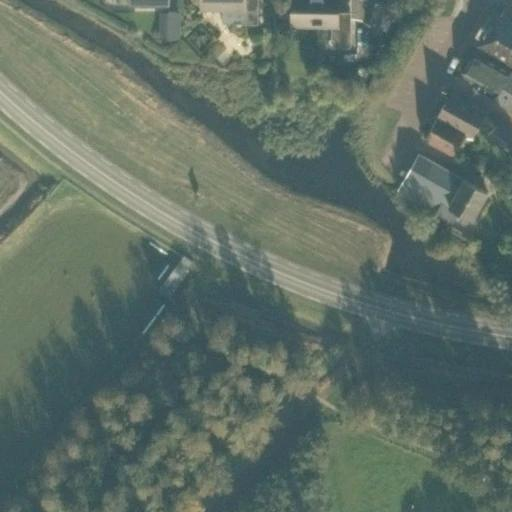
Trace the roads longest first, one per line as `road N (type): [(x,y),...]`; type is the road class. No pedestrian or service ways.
road 1 (primary): [(511,337),(391,311),(226,247),(92,166),(0,90)]
road 2 (track): [(391,311),(313,430)]
